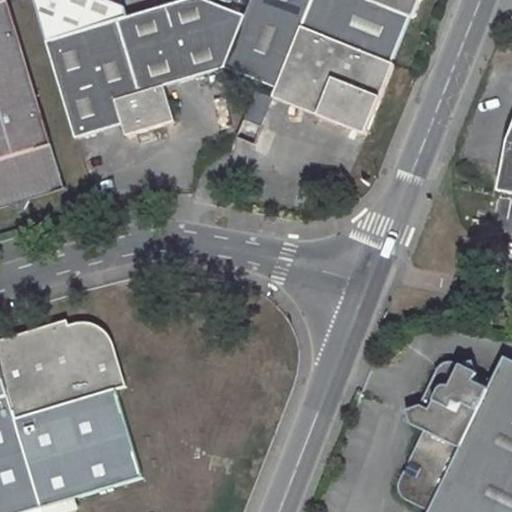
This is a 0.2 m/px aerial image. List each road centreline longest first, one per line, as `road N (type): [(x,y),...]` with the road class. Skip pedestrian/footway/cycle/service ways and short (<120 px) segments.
road 1 (unclassified): [(361,288),(216,247),(118,245),(0,281)]
road 2 (unclassified): [(361,288),(478,0)]
road 3 (unclassified): [(274,511),(361,288)]
